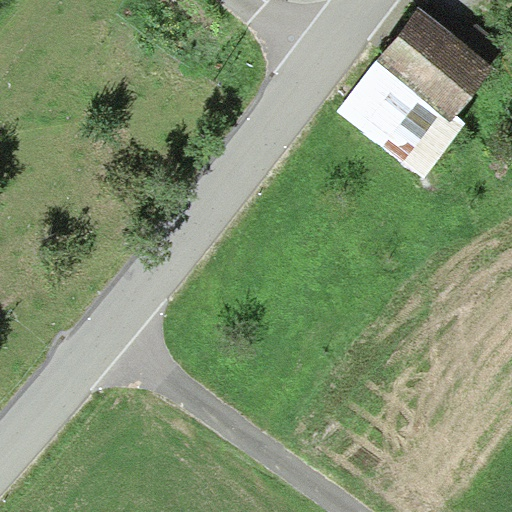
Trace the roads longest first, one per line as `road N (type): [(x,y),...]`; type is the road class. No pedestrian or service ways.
road 1 (tertiary): [(357,0),(99,342),(0,455)]
road 2 (track): [(99,342),(337,511)]
